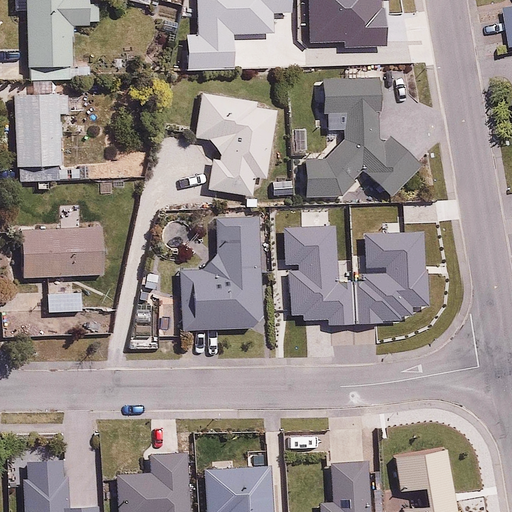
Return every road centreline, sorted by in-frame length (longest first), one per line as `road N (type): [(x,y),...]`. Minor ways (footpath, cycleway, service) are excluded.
road 1 (residential): [(505,361),(380,384),(0,392)]
road 2 (residential): [(505,361),(445,0)]
